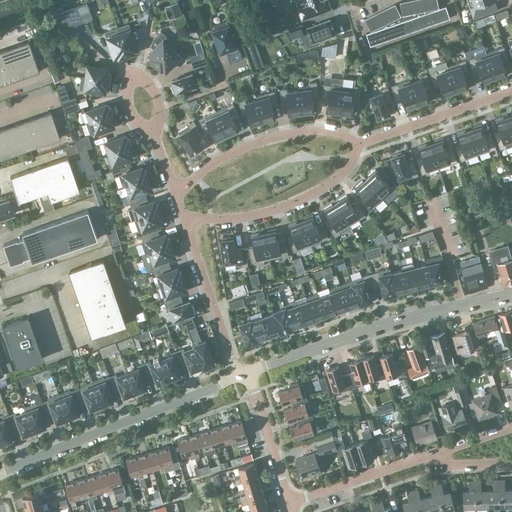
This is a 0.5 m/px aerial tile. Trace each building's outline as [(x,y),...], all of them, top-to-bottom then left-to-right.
[(325,0),(319,2),(318,0),(307,0),(309,6),(298,10),(301,20),(330,9),(326,0),(325,0)] [(438,9),(435,0),(412,0),(401,2),(401,6),(396,8),(395,7),(394,5),(366,19),(372,32),(366,34),(370,46),(450,18),(445,6),(438,9)] [(498,10),(494,0),(490,0),(469,7),(473,18),(498,10)] [(178,2),(171,5),(176,17),(182,15),(178,2)] [(77,7),(82,23),(93,19),(87,4),(77,7)] [(57,14),(63,19),(73,29),(77,24),(82,23),(77,7),(57,14)] [(495,20),(509,15),(507,9),(493,14),(495,20)] [(483,17),(475,20),(478,27),(486,24),(483,17)] [(69,33),(73,29),(63,19),(59,24),(69,33)] [(316,42),(338,34),(333,19),(309,27),(308,23),(298,26),(300,33),(310,29),(316,42)] [(228,24),(226,20),(213,25),(215,29),(210,31),(219,54),(225,51),(230,63),(243,59),(238,46),(237,47),(229,24),(228,24)] [(118,34),(126,56),(133,53),(133,51),(137,50),(128,24),(116,28),(118,34)] [(464,25),(456,28),(459,35),(466,33),(464,25)] [(151,57),(150,59),(155,64),(172,48),(174,45),(160,31),(153,38),(151,46),(153,49),(148,54),(151,57)] [(119,58),(126,56),(118,34),(107,38),(114,57),(118,56),(119,58)] [(0,84),(40,71),(29,41),(0,50),(0,84)] [(253,41),(247,44),(249,52),(256,50),(253,41)] [(321,56),(335,57),(337,43),(322,47),(321,56)] [(466,59),(468,60),(473,73),(478,72),(480,73),(481,76),(480,77),(483,84),(491,80),(491,79),(494,77),(486,53),(483,45),(464,52),(466,59)] [(486,53),(494,77),(498,76),(499,78),(508,75),(505,68),(504,68),(503,65),(504,63),(509,61),(504,47),(486,53)] [(172,48),(155,64),(161,70),(162,68),(165,71),(180,56),(172,48)] [(191,62),(205,58),(203,52),(189,57),(191,62)] [(302,53),(294,56),(295,63),(304,60),(302,53)] [(205,58),(191,62),(193,68),(207,64),(205,58)] [(259,58),(252,60),(255,68),(262,66),(259,58)] [(447,66),(456,91),(459,90),(460,91),(469,88),(466,82),(464,78),(465,76),(470,74),(465,60),(447,66)] [(456,91),(447,66),(446,62),(428,68),(434,87),(439,85),(441,87),(442,90),(441,90),(444,97),(453,94),(452,92),(456,91)] [(85,78),(108,81),(109,73),(107,73),(108,68),(87,66),(85,77),(85,78)] [(174,93),(196,86),(192,74),(172,81),(173,85),(171,85),(174,93)] [(408,80),(417,104),(421,103),(421,105),(430,102),(428,95),(427,95),(426,92),(426,90),(431,88),(426,74),(419,76),(421,80),(410,83),(409,80),(408,80)] [(85,78),(85,77),(81,77),(80,89),(105,92),(105,88),(107,89),(108,81),(85,78)] [(413,106),(417,104),(408,80),(390,86),(395,100),(401,99),(402,100),(404,103),(403,104),(405,111),(414,107),(413,106)] [(298,91),(301,113),(305,112),(305,114),(315,113),(314,106),(313,106),(312,102),(313,100),(318,100),(316,83),(309,83),(310,89),(298,91)] [(63,108),(77,103),(75,97),(69,100),(63,85),(56,88),(63,108)] [(339,112),(342,87),(323,85),(321,100),(327,100),(328,102),(327,106),(326,106),(325,113),(335,114),(335,112),(339,112)] [(342,87),(339,112),(343,113),(342,115),(352,116),(353,109),(352,109),(352,105),(353,103),(359,104),(361,87),(354,86),(353,88),(342,87)] [(390,114),(387,105),(387,103),(392,102),(387,87),(381,90),(382,93),(370,97),(373,105),(371,105),(373,111),(375,110),(377,118),(379,117),(380,119),(388,116),(388,114),(390,114)] [(301,113),(298,91),(287,92),(286,89),(279,89),(281,105),(286,104),(288,106),(288,109),(287,109),(288,116),(297,115),(297,113),(301,113)] [(256,96),(263,121),(267,120),(267,122),(276,119),(274,112),(273,113),(272,109),(273,107),(278,106),(274,91),(256,96)] [(259,122),(263,121),(256,96),(255,96),(256,100),(245,103),(244,100),(237,102),(242,116),(247,115),(249,116),(250,120),(249,120),(251,127),(260,124),(259,122)] [(77,103),(63,108),(65,114),(79,109),(77,103)] [(216,111),(227,135),(231,133),(231,135),(240,131),(237,124),(236,125),(235,121),(235,119),(240,117),(233,103),(216,111)] [(90,122),(112,115),(109,107),(107,108),(106,104),(86,111),(90,122)] [(45,143),(60,138),(51,111),(35,117),(45,143)] [(224,136),(227,135),(216,111),(199,119),(201,123),(205,133),(211,131),(212,132),(214,135),(213,136),(216,142),(225,138),(224,136)] [(90,122),(86,123),(90,135),(114,127),(113,123),(115,122),(112,115),(90,122)] [(511,127),(508,117),(505,118),(504,116),(495,119),(497,126),(498,126),(499,129),(499,131),(494,133),(500,150),(506,147),(511,145),(511,127)] [(30,148),(45,143),(35,117),(20,122),(30,148)] [(14,154),(30,148),(20,122),(5,127),(14,154)] [(193,155),(200,150),(199,148),(202,147),(197,140),(197,138),(202,135),(194,122),(177,132),(190,154),(192,153),(193,155)] [(469,130),(478,155),(496,149),(491,134),(486,136),(484,135),(483,131),(484,131),(481,124),(473,127),(473,129),(469,130)] [(0,158),(14,154),(5,127),(0,128),(0,158)] [(478,155),(469,130),(466,132),(465,130),(456,133),(459,140),(460,139),(461,143),(460,145),(455,147),(460,161),(478,155)] [(109,154),(130,146),(128,138),(126,139),(124,135),(104,142),(109,154)] [(76,146),(90,141),(88,136),(74,140),(76,146)] [(431,144),(439,168),(457,162),(452,148),(447,150),(445,148),(444,145),(445,144),(443,138),(434,141),(434,143),(431,144)] [(82,163),(90,160),(86,149),(92,147),(90,141),(76,146),(82,163)] [(439,168),(431,144),(427,145),(426,143),(418,146),(420,153),(421,153),(422,156),(421,158),(416,160),(421,175),(439,168)] [(130,146),(109,154),(112,165),(132,158),(131,154),(133,153),(130,146)] [(401,154),(401,152),(393,155),(393,157),(391,158),(399,178),(410,174),(411,178),(418,176),(413,161),(408,163),(406,162),(403,153),(401,154)] [(16,191),(17,196),(19,201),(47,191),(51,201),(79,190),(68,156),(10,176),(14,186),(12,186),(14,192),(16,191)] [(100,169),(93,171),(90,160),(82,163),(88,179),(102,175),(100,169)] [(126,185),(148,177),(146,170),(144,171),(142,167),(130,171),(128,166),(112,171),(114,177),(119,176),(123,187),(126,185)] [(366,180),(383,199),(398,186),(387,175),(383,178),(381,178),(379,175),(380,175),(375,169),(368,176),(369,177),(366,180)] [(130,203),(146,197),(144,192),(150,190),(149,186),(151,185),(148,177),(126,185),(130,196),(128,197),(130,203)] [(94,196),(99,194),(94,178),(88,180),(94,196)] [(369,211),(383,199),(366,180),(363,182),(362,181),(355,187),(360,192),(363,194),(363,197),(359,200),(369,211)] [(476,186),(474,180),(467,183),(469,189),(476,186)] [(99,194),(94,196),(100,213),(105,211),(99,194)] [(350,225),(359,219),(365,216),(357,203),(353,206),(351,205),(349,201),(350,201),(346,195),(338,200),(339,202),(336,204),(348,222),(350,225)] [(11,204),(19,201),(17,196),(9,199),(0,201),(0,217),(14,213),(11,204)] [(132,221),(134,220),(160,211),(157,204),(155,204),(154,200),(148,203),(146,197),(130,203),(132,208),(128,209),(132,221)] [(350,225),(348,222),(336,204),(332,206),(331,204),(323,209),(327,215),(328,214),(330,218),(330,220),(325,222),(334,237),(340,234),(339,232),(350,225)] [(490,217),(488,212),(486,205),(473,210),(476,217),(484,214),(486,219),(490,217)] [(98,239),(88,209),(22,233),(24,238),(30,256),(32,261),(98,239)] [(114,209),(102,213),(104,220),(116,216),(114,209)] [(141,236),(158,231),(156,225),(162,223),(160,219),(163,219),(160,211),(134,220),(138,231),(136,232),(138,238),(142,237),(141,236)] [(301,221),(311,245),(328,238),(323,224),(318,226),(316,225),(314,222),(315,221),(313,215),(304,218),(304,220),(301,221)] [(311,245),(301,221),(297,223),(297,221),(288,225),(291,231),(293,234),(292,236),(287,238),(293,252),(311,245)] [(417,223),(410,229),(414,233),(420,230),(417,223)] [(264,234),(269,259),(281,256),(281,258),(288,257),(284,240),(279,241),(278,239),(277,236),(278,236),(276,229),(267,231),(267,233),(264,234)] [(420,242),(434,237),(432,230),(418,235),(420,242)] [(150,252),(172,245),(169,237),(167,238),(166,234),(160,236),(158,231),(141,236),(142,237),(143,242),(142,242),(146,254),(150,253),(150,252)] [(269,259),(264,234),(260,235),(259,233),(250,235),(252,242),(253,242),(253,245),(253,247),(247,248),(251,263),(269,259)] [(118,237),(110,240),(112,246),(120,243),(118,237)] [(231,239),(231,237),(222,238),(222,240),(220,241),(221,248),(219,249),(220,255),(222,254),(224,266),(236,265),(236,267),(243,266),(241,249),(236,249),(234,248),(233,239),(231,239)] [(10,264),(24,259),(23,258),(30,256),(24,238),(17,240),(17,239),(3,244),(10,264)] [(153,270),(169,264),(167,259),(173,257),(172,253),(174,252),(172,245),(150,252),(150,253),(153,263),(151,264),(153,270)] [(511,258),(511,259),(508,249),(494,253),(499,271),(503,283),(511,280),(511,258)] [(350,262),(364,258),(362,251),(348,256),(350,262)] [(469,292),(488,287),(478,257),(460,263),(469,292)] [(68,271),(80,303),(114,292),(103,259),(68,271)] [(426,265),(430,283),(435,282),(435,283),(443,281),(438,262),(426,265)] [(161,286),(183,278),(181,271),(179,272),(177,268),(171,270),(169,264),(153,270),(155,276),(158,275),(161,286)] [(303,264),(296,267),(298,273),(306,270),(303,264)] [(419,287),(415,268),(414,264),(401,267),(402,271),(407,289),(411,287),(412,289),(419,287)] [(426,284),(430,283),(426,265),(415,268),(419,287),(426,285),(426,284)] [(396,294),(396,293),(391,274),(390,268),(378,271),(370,274),(374,287),(381,285),(384,297),(396,294)] [(402,290),(407,289),(402,271),(391,274),(396,293),(403,291),(402,290)] [(367,289),(374,287),(370,274),(362,276),(351,280),(351,281),(359,304),(360,305),(372,301),(367,289)] [(130,278),(128,279),(123,280),(129,297),(135,295),(130,278)] [(165,304),(181,298),(179,293),(185,290),(184,287),(186,286),(183,278),(161,286),(165,297),(163,298),(165,304)] [(353,306),(359,304),(351,281),(340,285),(348,306),(352,305),(353,306)] [(234,296),(246,292),(243,284),(231,288),(234,296)] [(343,308),(348,306),(340,285),(329,290),(330,293),(337,312),(344,309),(343,308)] [(114,292),(80,303),(91,336),(125,324),(114,292)] [(326,314),(319,297),(318,293),(306,298),(307,301),(314,320),(321,317),(321,316),(326,314)] [(330,314),(337,312),(330,293),(319,297),(326,314),(330,313),(330,314)] [(181,298),(165,304),(167,310),(169,309),(173,320),(195,312),(192,305),(190,305),(189,301),(183,303),(181,298)] [(231,309),(245,304),(243,298),(228,303),(231,309)] [(308,322),(314,320),(307,301),(297,305),(303,323),(307,321),(308,322)] [(303,323),(297,305),(295,302),(283,306),(284,308),(292,329),(293,329),(292,328),(299,325),(298,324),(303,323)] [(291,330),(292,329),(284,308),(273,312),(273,314),(280,332),(280,333),(288,331),(287,330),(290,328),(291,330)] [(502,327),(503,330),(511,327),(511,312),(511,310),(498,314),(502,327)] [(264,336),(269,335),(262,318),(260,312),(250,316),(251,320),(252,322),(258,340),(265,338),(264,336)] [(274,334),(280,332),(273,314),(262,318),(269,335),(273,333),(274,334)] [(477,337),(486,335),(485,331),(498,327),(494,315),(473,322),(477,337)] [(28,316),(2,326),(17,368),(43,359),(28,316)] [(194,347),(202,369),(214,364),(205,341),(201,342),(192,318),(178,323),(181,329),(186,327),(194,347)] [(258,340),(252,322),(251,320),(239,325),(247,346),(259,341),(258,340)] [(459,352),(480,345),(472,323),(464,325),(466,331),(454,335),(459,352)] [(507,347),(503,330),(502,327),(495,330),(498,341),(493,342),(496,351),(501,349),(507,347)] [(454,365),(444,333),(431,337),(431,338),(420,342),(425,357),(427,356),(429,363),(433,361),(436,371),(454,365)] [(141,335),(134,337),(138,349),(145,346),(141,335)] [(125,340),(117,343),(120,350),(127,347),(125,340)] [(411,378),(429,372),(419,345),(406,350),(413,367),(408,369),(411,378)] [(195,371),(202,369),(194,347),(184,351),(183,349),(177,351),(183,367),(188,365),(191,371),(195,369),(195,371)] [(177,369),(183,367),(177,351),(171,354),(172,356),(161,360),(169,381),(177,379),(176,377),(180,375),(177,369)] [(382,364),(386,377),(387,381),(405,375),(401,362),(395,364),(392,353),(386,355),(383,353),(381,356),(380,357),(382,364)] [(386,377),(382,364),(377,366),(373,355),(367,357),(364,355),(361,356),(369,383),(386,377)] [(351,388),(369,383),(361,356),(357,357),(356,360),(349,362),(353,373),(347,375),(351,388)] [(162,384),(169,381),(161,360),(150,364),(149,362),(143,364),(149,380),(155,378),(157,384),(161,382),(162,384)] [(144,382),(149,380),(143,364),(137,367),(138,369),(127,373),(136,394),(143,392),(142,389),(146,388),(144,382)] [(351,388),(347,375),(342,377),(338,366),(332,368),(329,366),(327,369),(326,370),(334,394),(351,388)] [(128,397),(136,394),(127,373),(117,377),(116,375),(110,377),(116,393),(121,391),(124,397),(127,395),(128,397)] [(110,395),(116,393),(110,377),(104,379),(104,378),(92,382),(102,407),(109,404),(109,402),(112,401),(110,395)] [(322,391),(328,390),(324,377),(318,379),(322,391)] [(460,380),(452,382),(455,390),(463,388),(462,385),(460,380)] [(95,410),(102,407),(92,382),(81,386),(82,388),(76,390),(82,406),(88,403),(90,409),(94,408),(95,410)] [(303,398),(306,397),(302,384),(299,385),(298,382),(289,384),(290,386),(289,386),(288,387),(284,388),(284,390),(278,392),(280,398),(278,401),(282,403),(282,404),(293,401),(303,398)] [(479,419),(497,412),(494,403),(501,400),(496,386),(489,388),(490,393),(472,400),(479,419)] [(77,408),(82,406),(76,390),(71,392),(70,391),(59,395),(68,420),(76,417),(75,415),(79,414),(77,408)] [(460,405),(466,403),(462,390),(455,392),(460,405)] [(61,423),(68,420),(59,395),(47,399),(48,400),(42,403),(48,418),(54,416),(56,422),(60,421),(61,423)] [(413,396),(407,398),(409,404),(415,402),(413,396)] [(308,415),(312,414),(306,397),(303,398),(293,401),(294,406),(284,409),(286,416),(284,419),(287,421),(288,422),(298,418),(308,415)] [(457,409),(454,402),(439,407),(441,415),(447,430),(466,423),(461,408),(457,409)] [(43,421),(48,418),(42,403),(37,405),(36,404),(25,408),(26,412),(35,433),(42,430),(41,428),(45,427),(43,421)] [(27,436),(35,433),(26,412),(16,416),(15,414),(9,416),(15,431),(20,429),(23,435),(27,434),(27,436)] [(293,440),(314,433),(317,432),(312,414),(308,415),(298,418),(300,424),(289,427),(291,434),(290,437),(293,438),(293,440)] [(429,440),(436,437),(433,429),(439,427),(435,415),(429,417),(431,421),(412,428),(417,442),(428,438),(429,440)] [(9,433),(15,431),(9,416),(3,418),(4,420),(0,421),(0,442),(1,446),(8,443),(8,441),(12,439),(9,433)] [(376,417),(367,420),(371,430),(379,427),(376,417)] [(241,420),(230,423),(237,445),(241,444),(248,442),(241,420)] [(233,446),(237,445),(230,423),(220,426),(225,442),(231,440),(233,446)] [(387,454),(402,449),(402,446),(408,444),(401,424),(395,426),(397,433),(382,438),(385,447),(382,448),(384,454),(387,453),(387,454)] [(218,444),(225,442),(220,426),(209,429),(216,452),(220,450),(218,444)] [(212,453),(216,452),(209,429),(199,433),(204,449),(210,447),(212,453)] [(355,444),(361,463),(373,459),(369,446),(374,444),(370,431),(365,432),(362,433),(365,441),(355,444)] [(197,451),(204,449),(199,433),(188,436),(195,458),(199,457),(197,451)] [(195,458),(188,436),(177,439),(179,446),(180,449),(181,450),(182,455),(189,453),(191,459),(195,458)] [(333,439),(318,445),(317,446),(316,446),(318,452),(319,455),(320,455),(320,456),(337,450),(335,443),(335,442),(334,439),(334,440),(333,439)] [(337,442),(335,442),(335,443),(337,450),(339,456),(345,454),(349,467),(361,463),(355,444),(345,447),(342,440),(338,442),(337,442)] [(158,449),(165,471),(169,470),(167,464),(174,462),(169,446),(158,449)] [(160,472),(165,471),(158,449),(147,452),(152,468),(159,466),(160,472)] [(146,470),(152,468),(147,452),(137,455),(143,478),(148,476),(146,470)] [(301,477),(320,471),(316,459),(318,459),(319,456),(320,456),(319,455),(318,452),(296,460),(301,477)] [(253,459),(251,453),(241,457),(242,462),(253,459)] [(138,473),(139,479),(141,478),(143,478),(137,455),(126,459),(131,475),(138,473)] [(235,480),(257,473),(254,462),(238,467),(240,474),(234,476),(235,480)] [(107,471),(114,493),(118,492),(116,486),(123,484),(118,468),(107,471)] [(110,494),(114,493),(107,471),(97,474),(102,490),(108,488),(110,494)] [(218,473),(212,475),(215,485),(221,483),(218,473)] [(244,489),(261,484),(257,473),(235,480),(236,484),(242,482),(244,489)] [(95,492),(102,490),(97,474),(86,477),(93,499),(97,498),(95,492)] [(89,500),(93,499),(86,477),(76,480),(81,496),(87,495),(89,500)] [(74,498),(81,496),(76,480),(65,484),(72,506),(72,509),(77,507),(76,504),(74,498)] [(488,507),(500,506),(498,480),(493,480),(493,489),(487,490),(488,507)] [(498,480),(500,506),(511,506),(511,511),(511,488),(505,489),(504,480),(498,480)] [(463,508),(476,507),(474,481),(469,481),(469,490),(463,491),(463,508)] [(488,507),(487,490),(481,490),(480,481),(474,481),(476,507),(488,507)] [(242,501),(264,494),(261,484),(244,489),(246,495),(240,497),(242,501)] [(436,485),(442,511),(454,508),(450,491),(443,493),(441,484),(436,485)] [(442,511),(436,485),(430,486),(432,495),(426,497),(429,511),(442,511)] [(429,511),(426,497),(420,498),(418,489),(412,491),(417,511),(429,511)] [(25,508),(42,504),(40,497),(46,495),(44,491),(22,498),(25,508)] [(404,511),(417,511),(412,491),(407,492),(409,501),(403,502),(404,511)] [(251,510),(267,505),(264,494),(242,501),(243,505),(249,503),(251,510)] [(162,502),(161,497),(155,498),(150,500),(152,505),(160,502),(162,502)] [(66,498),(60,500),(62,509),(69,507),(66,498)] [(392,511),(390,506),(384,508),(382,501),(376,502),(379,511),(392,511)] [(379,511),(376,502),(371,504),(373,511),(371,511),(379,511)]
